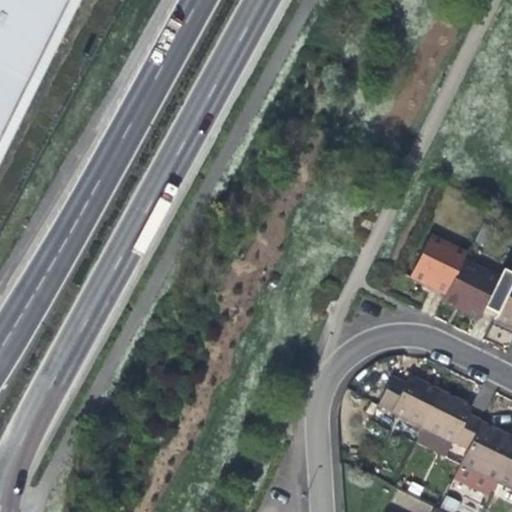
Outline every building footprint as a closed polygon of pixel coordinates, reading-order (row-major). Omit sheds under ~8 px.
[(0,0),(0,143),(71,0),(0,0)] [(0,154),(77,0),(71,0),(0,143),(0,154)] [(410,276),(445,293),(462,259),(465,253),(430,236),(410,276)] [(483,306),(497,313),(511,282),(511,277),(501,272),(498,278),(462,259),(445,293),(441,301),(477,319),(483,306)] [(494,319),(511,328),(511,282),(497,313),(494,319)] [(373,407),(417,429),(435,392),(425,387),(404,377),(401,383),(387,376),(373,407)] [(449,444),(463,451),(477,423),(479,420),(465,413),(467,408),(455,402),(435,392),(417,429),(449,444)] [(487,494),(493,480),(511,441),(511,440),(493,431),(477,423),(463,451),(451,476),(487,494)] [(444,455),(449,444),(417,429),(412,438),(444,455)] [(511,441),(493,480),(511,489),(511,441)]
